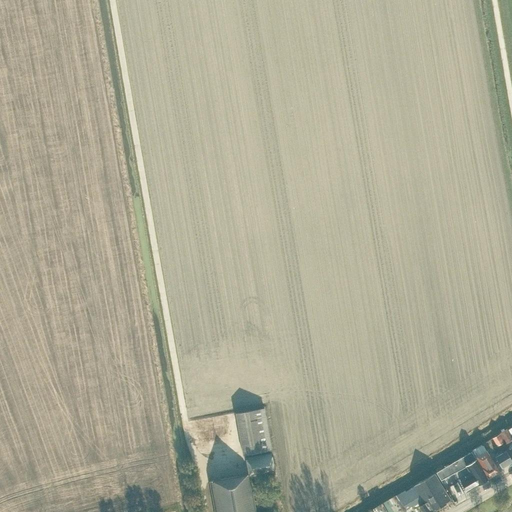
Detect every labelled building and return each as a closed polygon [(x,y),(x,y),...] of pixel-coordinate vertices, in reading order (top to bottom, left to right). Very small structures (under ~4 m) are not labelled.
[(242,455),(271,450),(263,408),(235,413),(242,455)] [(511,439),(509,435),(506,430),(506,429),(500,433),(500,434),(506,443),(511,439)] [(497,446),(504,442),(499,434),(492,438),(497,446)] [(488,479),(499,472),(483,446),(480,445),(472,450),(476,457),(488,479)] [(471,451),(449,464),(454,472),(467,465),(471,472),(472,474),(469,476),(460,482),(466,492),(475,486),(477,485),(487,479),(476,459),(471,451)] [(501,468),(511,461),(505,451),(495,457),(501,468)] [(255,511),(249,478),(275,473),(271,454),(245,458),(248,474),(209,481),(214,511),(255,511)] [(447,476),(443,468),(436,471),(436,472),(441,480),(447,476)] [(433,474),(413,485),(414,486),(424,502),(425,504),(419,507),(421,511),(430,511),(435,509),(435,510),(445,504),(445,503),(450,500),(436,477),(433,474)]
